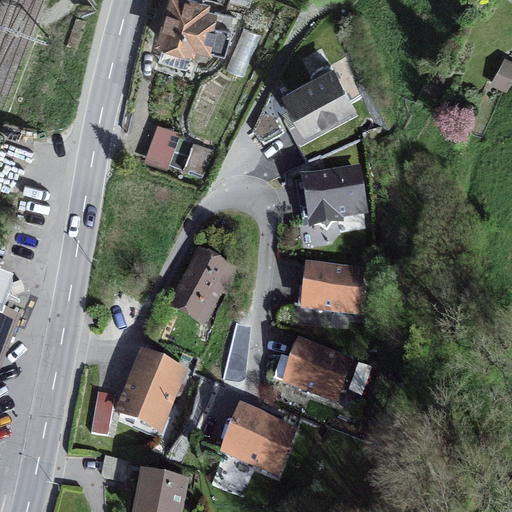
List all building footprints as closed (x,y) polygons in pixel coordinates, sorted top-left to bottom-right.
[(205,3),(192,0),(171,0),(160,40),(164,41),(158,61),(188,69),(195,45),(224,53),(230,31),(211,26),(215,13),(203,10),(205,3)] [(511,77),(511,62),(507,60),(493,84),(505,90),(511,77)] [(313,80),(287,94),(306,129),(352,104),(331,65),(328,66),(328,65),(324,66),(324,65),(315,70),(315,71),(312,73),(313,75),(311,76),(313,80)] [(212,149),(179,137),(168,165),(201,177),(212,149)] [(357,172),(305,181),(313,226),(319,225),(327,230),(332,222),(339,221),(338,216),(364,212),(357,172)] [(225,264),(202,252),(174,307),(197,319),(214,287),(218,289),(217,290),(226,294),(231,284),(229,282),(239,263),(232,259),(226,269),(223,268),(225,264)] [(360,275),(309,270),(305,307),(356,313),(360,275)] [(348,364),(300,347),(287,382),(335,400),(348,364)] [(182,372),(144,357),(120,416),(136,423),(138,416),(161,425),(182,372)] [(114,397),(99,394),(92,433),(108,436),(114,397)] [(293,433),(242,412),(225,453),(276,474),(293,433)] [(137,464),(107,458),(104,477),(133,483),(137,464)] [(179,511),(185,483),(144,475),(139,505),(146,506),(144,511),(179,511)]
